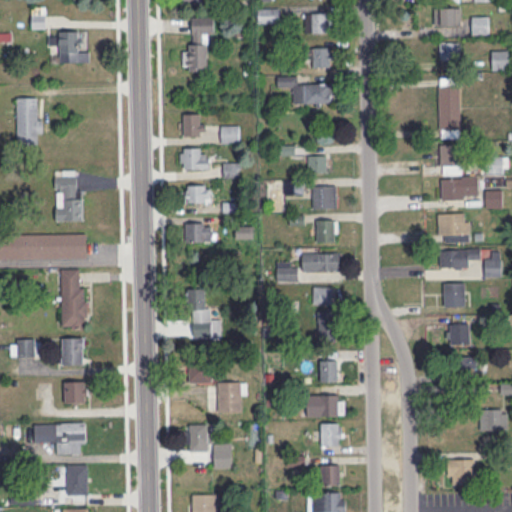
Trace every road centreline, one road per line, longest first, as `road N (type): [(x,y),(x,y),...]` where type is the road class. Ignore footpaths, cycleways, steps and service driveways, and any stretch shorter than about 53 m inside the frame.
road 1 (tertiary): [(156,511),(143,0)]
road 2 (residential): [(372,294),(370,0)]
road 3 (residential): [(412,511),(409,366),(372,294)]
road 4 (residential): [(372,294),(374,511)]
